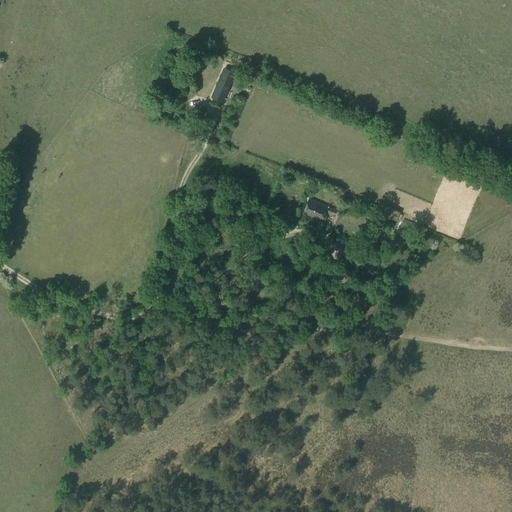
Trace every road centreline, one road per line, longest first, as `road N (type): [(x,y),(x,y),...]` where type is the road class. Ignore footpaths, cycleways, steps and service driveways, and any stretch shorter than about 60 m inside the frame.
road 1 (track): [(307,322),(174,308),(101,316),(0,266)]
road 2 (track): [(287,321),(326,299),(342,278),(341,252),(312,233),(272,239),(174,308)]
road 3 (track): [(149,314),(182,181),(214,117)]
road 4 (track): [(511,350),(328,328)]
